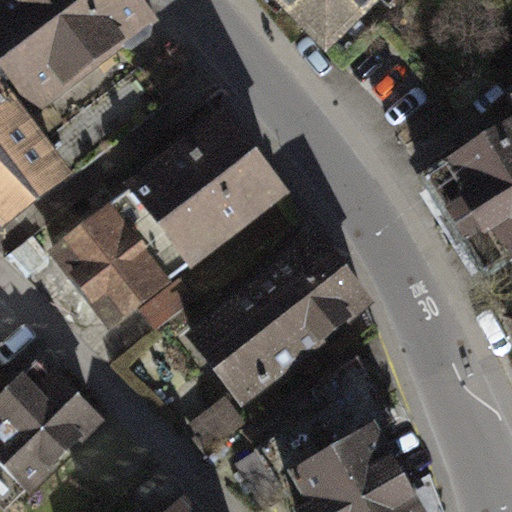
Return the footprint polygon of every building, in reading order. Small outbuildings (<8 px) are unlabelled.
[(167,39),(135,0),(7,0),(0,6),(0,63),(55,130),(167,39)] [(278,0),(338,64),(407,0),(278,0)] [(0,92),(0,233),(14,250),(84,190),(0,92)] [(294,216),(219,119),(52,249),(127,345),(294,216)] [(511,135),(435,181),(500,292),(511,284),(511,135)] [(382,336),(317,249),(193,340),(258,428),(382,336)] [(114,438),(31,357),(0,389),(0,449),(53,500),(114,438)] [(421,511),(408,488),(381,439),(293,487),(307,511),(421,511)]
